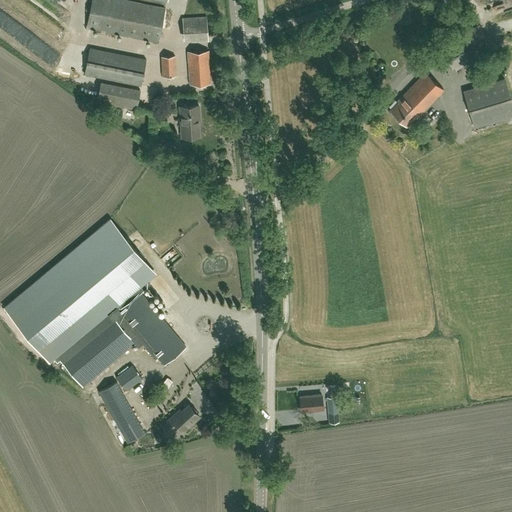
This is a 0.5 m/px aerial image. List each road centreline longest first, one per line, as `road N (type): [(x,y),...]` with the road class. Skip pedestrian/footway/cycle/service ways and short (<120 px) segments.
road 1 (tertiary): [(258,511),(260,286),(236,38)]
road 2 (unclassified): [(236,38),(364,0)]
